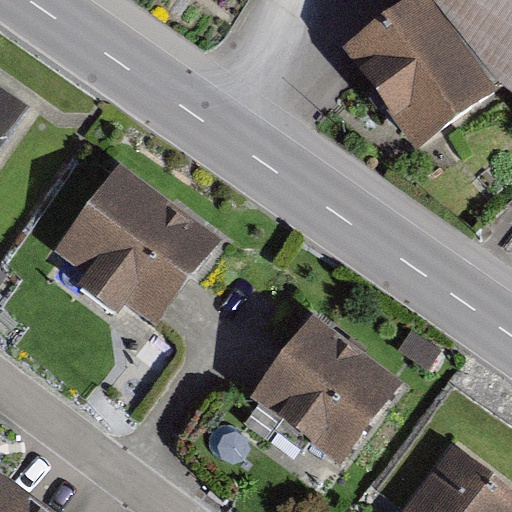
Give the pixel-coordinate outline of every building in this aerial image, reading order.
[(511,0),(435,0),(439,3),(361,46),(435,157),(511,98),(511,0)] [(0,165),(34,113),(0,90),(0,165)] [(230,239),(132,171),(71,259),(99,279),(92,289),(129,314),(138,302),(171,325),(230,239)] [(414,394),(323,323),(262,401),(352,472),(414,394)] [(511,511),(511,482),(461,448),(417,511),(511,511)] [(0,511),(53,511),(7,477),(0,486),(0,511)]
